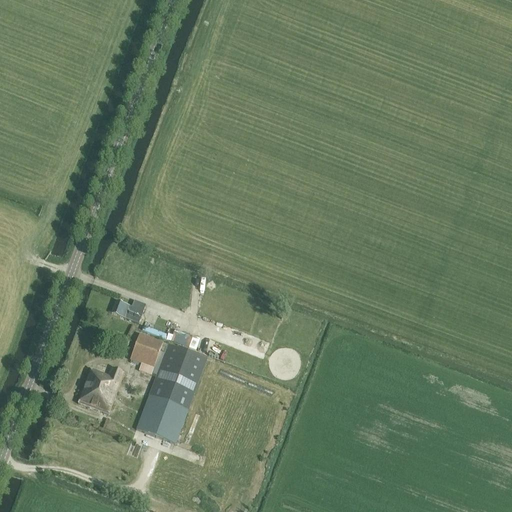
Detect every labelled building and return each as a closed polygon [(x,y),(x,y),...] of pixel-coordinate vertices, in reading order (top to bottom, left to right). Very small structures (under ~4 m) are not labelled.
[(116,304),(112,315),(139,325),(146,306),(134,302),(132,308),(121,304),(116,303),(116,304)] [(202,331),(171,319),(165,336),(196,347),(202,331)] [(130,362),(145,367),(154,370),(160,353),(164,354),(135,430),(175,445),(207,360),(163,343),(163,344),(140,335),(130,362)] [(270,338),(264,336),(260,351),(265,353),(270,338)] [(108,376),(90,370),(77,405),(109,417),(124,374),(111,369),(108,376)]
